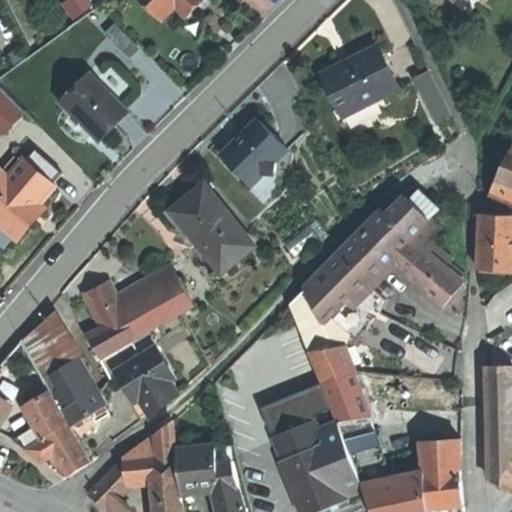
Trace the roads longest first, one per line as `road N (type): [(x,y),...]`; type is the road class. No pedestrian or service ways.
road 1 (residential): [(314,0),(119,197),(0,340)]
road 2 (residential): [(476,511),(476,307)]
